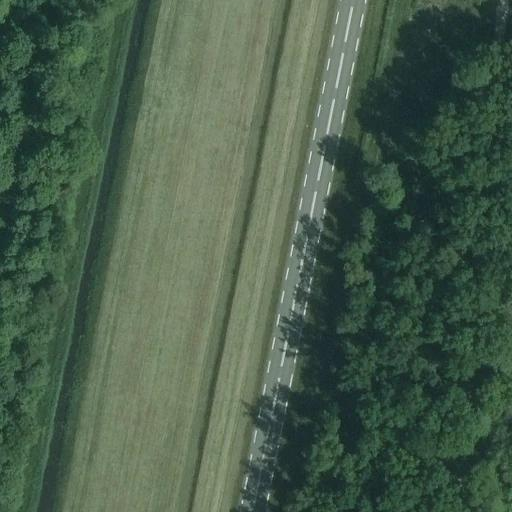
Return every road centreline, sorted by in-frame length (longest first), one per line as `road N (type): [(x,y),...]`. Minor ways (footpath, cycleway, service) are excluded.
road 1 (track): [(20,511),(120,0)]
road 2 (primary): [(252,511),(352,0)]
